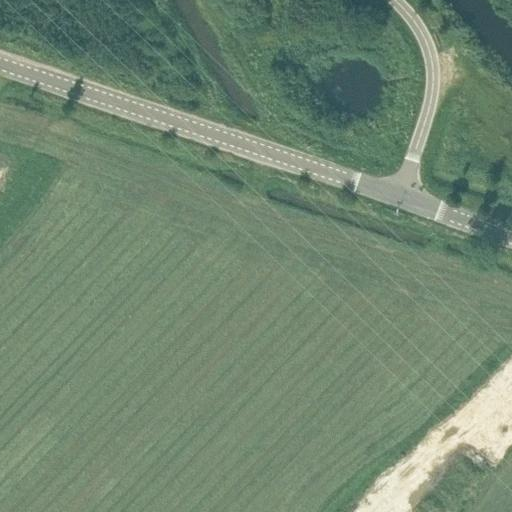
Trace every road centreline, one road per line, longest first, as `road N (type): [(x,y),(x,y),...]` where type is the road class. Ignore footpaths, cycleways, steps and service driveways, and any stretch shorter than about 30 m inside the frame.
road 1 (tertiary): [(402,197),(0,62)]
road 2 (unclassified): [(391,0),(420,28),(430,54),(431,85),(402,197)]
